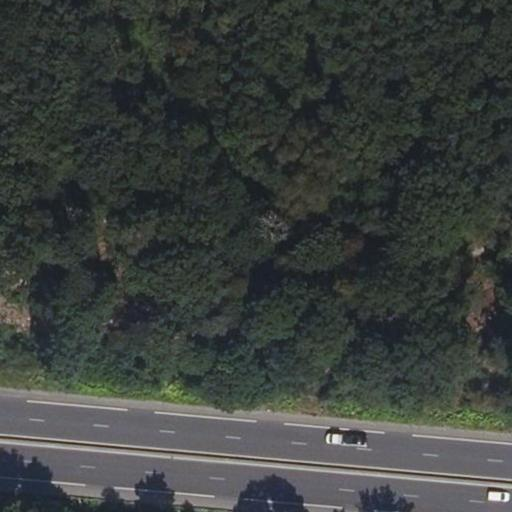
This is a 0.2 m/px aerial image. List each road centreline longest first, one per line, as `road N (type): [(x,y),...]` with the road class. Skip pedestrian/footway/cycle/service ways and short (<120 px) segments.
road 1 (primary): [(0,459),(511,503)]
road 2 (primary): [(511,462),(0,418)]
